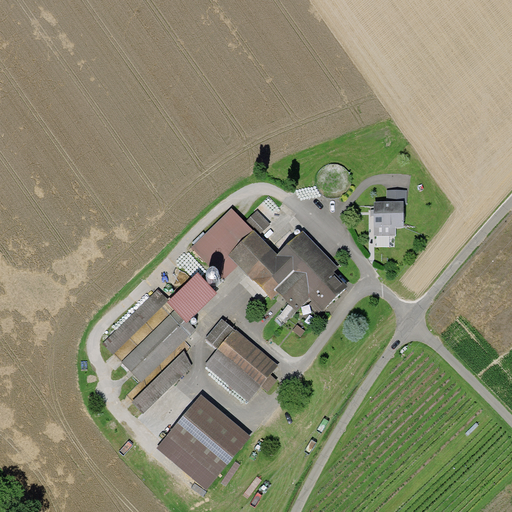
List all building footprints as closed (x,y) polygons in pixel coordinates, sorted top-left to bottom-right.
[(341,271),(305,233),(281,256),(261,237),(286,212),(271,198),(246,222),(231,209),(192,247),(226,282),(241,269),(274,302),(280,295),(299,313),(312,302),(323,313),(348,291),(335,279),(341,271)] [(376,204),(377,239),(398,238),(398,230),(407,230),(407,204),(376,204)] [(196,331),(159,293),(103,347),(118,363),(140,386),(126,399),(144,417),(184,378),(166,360),(196,331)] [(280,367),(225,320),(207,342),(219,352),(207,367),(251,404),(262,390),(271,396),(281,384),(273,376),(280,367)] [(253,440),(201,397),(168,437),(220,479),(253,440)]
